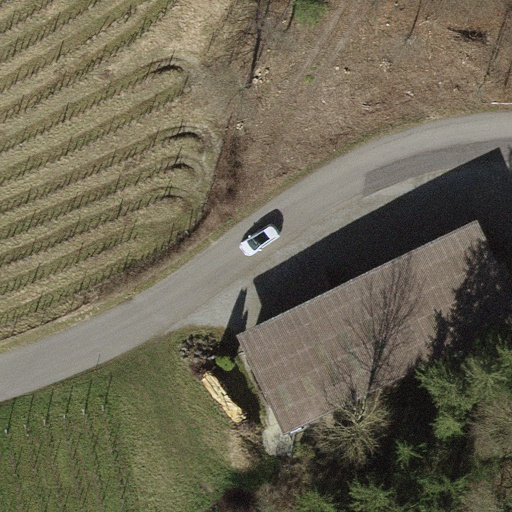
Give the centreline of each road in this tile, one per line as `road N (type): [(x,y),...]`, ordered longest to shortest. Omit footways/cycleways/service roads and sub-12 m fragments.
road 1 (tertiary): [(0,381),(121,332),(352,177),(465,140),(511,138)]
road 2 (track): [(279,224),(258,188),(274,119),(332,29)]
